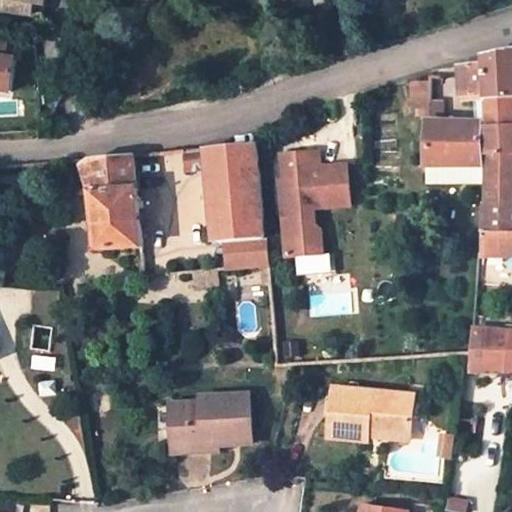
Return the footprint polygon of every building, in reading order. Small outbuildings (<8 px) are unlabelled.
[(0,0),(0,1),(14,3),(13,14),(43,18),(45,0),(0,0)] [(0,94),(13,96),(18,63),(8,62),(11,41),(0,39),(0,94)] [(511,49),(484,54),(484,62),(485,98),(511,96),(511,49)] [(489,125),(494,126),(511,125),(511,96),(485,98),(484,62),(463,66),(463,75),(464,102),(479,102),(481,120),(430,121),(430,166),(487,164),(489,125)] [(511,202),(511,125),(494,126),(492,164),(490,201),(511,202)] [(229,242),(268,239),(260,141),(186,149),(189,169),(209,167),(217,243),(229,242)] [(135,155),(94,158),(100,187),(93,189),(98,252),(143,249),(135,155)] [(82,163),(93,189),(100,187),(94,158),(82,163)] [(318,160),(283,164),(283,190),(285,190),(288,217),(292,217),(293,227),(289,227),(293,261),(304,260),(323,258),(327,258),(325,235),(320,230),(318,213),(351,209),(347,170),(319,172),(318,160)] [(511,231),(511,202),(490,201),(489,229),(511,231)] [(488,253),(511,255),(511,231),(489,229),(488,253)] [(268,239),(229,242),(231,270),(272,269),(271,239),(268,239)] [(511,262),(511,256),(486,257),(486,279),(509,278),(509,262),(511,262)] [(323,258),(304,260),(304,268),(324,266),(323,258)] [(476,328),(484,329),(485,320),(477,320),(476,328)] [(511,329),(484,329),(476,328),(473,354),(473,370),(511,369),(511,368),(511,329)] [(376,434),(416,437),(418,415),(419,400),(419,398),(341,390),(336,440),(374,444),(375,439),(376,434)] [(161,442),(177,441),(220,438),(220,444),(257,441),(253,394),(203,396),(204,402),(159,404),(161,442)] [(415,442),(416,437),(376,434),(375,439),(415,442)] [(220,438),(177,441),(177,451),(220,449),(220,444),(220,438)]
